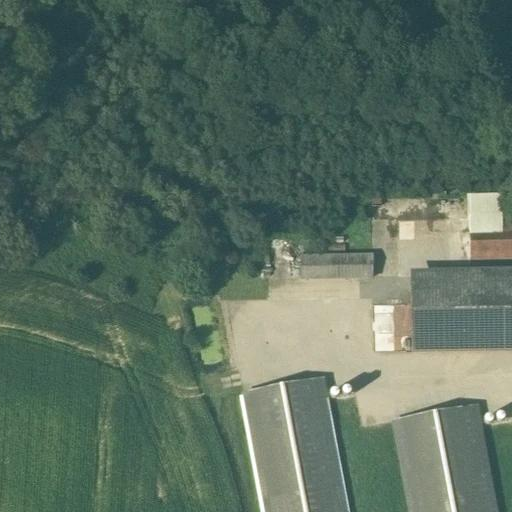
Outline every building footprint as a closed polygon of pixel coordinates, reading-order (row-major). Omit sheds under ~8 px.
[(511,219),(501,219),(481,220),(482,231),(468,231),(469,260),(511,259),(511,219)] [(371,258),(299,259),(299,280),(372,279),(371,258)] [(511,287),(410,289),(409,354),(511,351),(511,287)] [(404,354),(403,306),(371,307),(372,355),(404,354)] [(342,511),(317,382),(246,399),(266,511),(342,511)] [(490,511),(472,409),(396,423),(412,511),(490,511)]
